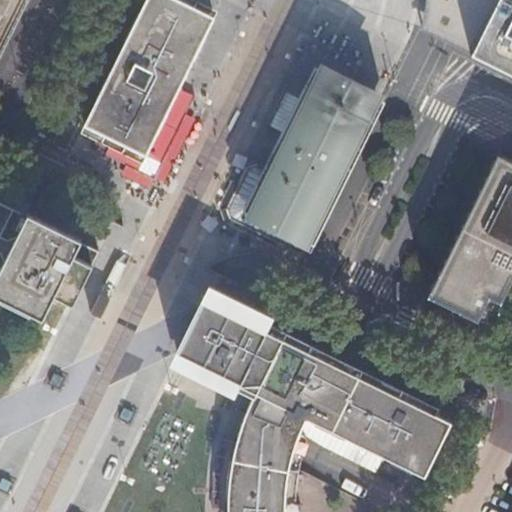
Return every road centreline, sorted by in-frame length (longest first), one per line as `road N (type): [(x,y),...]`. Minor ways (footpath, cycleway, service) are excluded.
road 1 (residential): [(511,113),(463,90),(351,304),(511,384)]
road 2 (unclassified): [(0,123),(73,0)]
